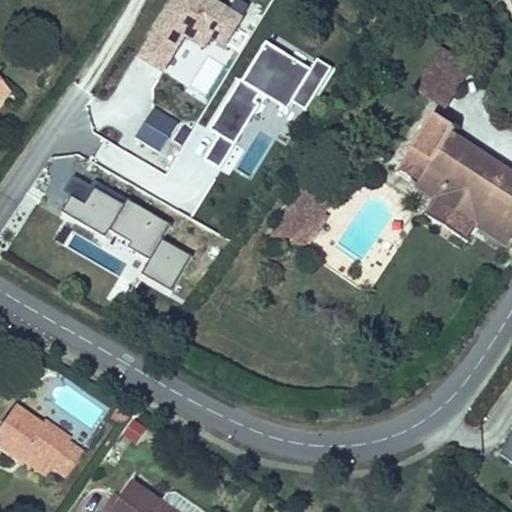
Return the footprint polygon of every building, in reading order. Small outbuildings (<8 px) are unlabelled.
[(206,0),(177,0),(140,62),(154,70),(156,66),(165,72),(185,41),(205,53),(211,42),(225,50),(248,11),(236,3),(229,14),(206,0)] [(420,90),(450,105),(469,60),(441,46),(420,90)] [(333,74),(318,65),(312,75),(268,48),(243,88),(248,92),(240,102),(236,99),(211,140),(220,145),(205,167),(220,177),(273,102),(291,114),(294,109),(307,116),(333,74)] [(156,66),(154,70),(163,76),(165,72),(156,66)] [(162,105),(152,120),(173,134),(183,120),(162,105)] [(152,120),(142,134),(163,149),(173,134),(152,120)] [(439,197),(479,224),(511,245),(511,243),(511,171),(433,122),(401,174),(439,197)] [(189,124),(180,139),(188,144),(198,129),(189,124)] [(81,216),(93,194),(72,182),(59,203),(81,216)] [(97,188),(93,194),(124,211),(127,206),(97,188)] [(325,210),(302,192),(293,206),(301,213),(317,223),(319,220),(325,210)] [(141,281),(171,231),(127,206),(124,211),(93,194),(81,216),(67,208),(60,219),(104,245),(109,236),(126,246),(124,249),(131,255),(122,270),(141,281)] [(468,240),(479,224),(439,197),(428,215),(468,240)] [(283,248),(309,247),(324,225),(319,220),(317,223),(301,213),(286,235),(279,230),(268,245),(275,249),(283,248)] [(68,236),(62,232),(54,247),(59,250),(68,236)] [(44,465),(61,439),(64,435),(37,416),(31,422),(5,402),(0,409),(0,456),(6,460),(10,455),(15,446),(44,465)] [(511,432),(498,452),(511,462),(511,432)] [(76,449),(61,439),(44,465),(58,475),(76,449)] [(37,474),(44,465),(15,446),(10,455),(37,474)] [(177,511),(151,493),(121,473),(107,493),(94,511),(177,511)] [(151,493),(177,511),(194,511),(194,507),(192,502),(171,488),(164,485),(158,485),(155,486),(151,493)] [(93,511),(94,511),(107,493),(102,489),(88,508),(93,511)]
